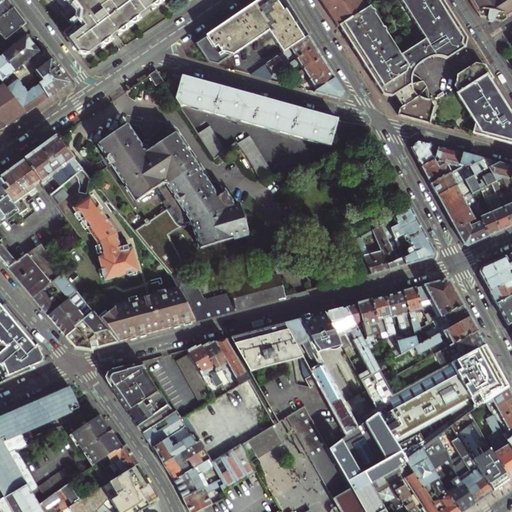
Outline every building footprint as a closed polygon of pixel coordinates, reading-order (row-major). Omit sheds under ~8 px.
[(6,0),(0,4),(0,34),(5,40),(25,25),(21,19),(9,4),(6,0)] [(69,0),(72,3),(73,1),(81,11),(79,21),(73,25),(63,33),(78,53),(88,54),(99,46),(111,37),(113,35),(116,33),(138,16),(150,7),(159,0),(69,0)] [(163,2),(162,0),(159,0),(150,7),(152,11),(163,2)] [(272,37),(283,53),(307,37),(284,0),(260,0),(196,44),(208,63),(217,66),(262,36),(266,41),(272,37)] [(319,0),(321,3),(326,11),(332,21),(337,27),(339,26),(349,41),(373,78),(383,94),(391,96),(395,95),(398,100),(403,107),(400,109),(398,116),(430,125),(435,107),(431,101),(428,101),(426,100),(422,99),(418,97),(427,87),(425,84),(424,82),(410,84),(410,82),(410,81),(410,79),(410,78),(411,76),(412,74),(415,69),(418,66),(422,62),(426,60),(431,59),(435,58),(440,58),(445,59),(445,60),(464,48),(466,39),(441,0),(399,0),(424,39),(400,54),(369,6),(366,8),(361,0),(319,0)] [(511,0),(468,0),(479,17),(486,18),(488,21),(492,22),(494,21),(502,22),(511,15),(511,0)] [(71,22),(73,25),(79,21),(81,11),(73,1),(72,3),(71,4),(77,13),(76,19),(71,22)] [(141,19),(138,16),(116,33),(118,36),(141,19)] [(11,48),(0,56),(0,80),(1,82),(24,64),(40,52),(35,47),(27,36),(17,44),(16,44),(11,48)] [(113,40),(111,37),(99,46),(101,49),(113,40)] [(307,37),(283,53),(279,56),(287,66),(290,64),(286,58),(293,54),(293,52),(297,59),(314,47),(311,42),(307,37)] [(287,66),(292,72),(295,76),(298,74),(294,68),(299,65),(300,63),(304,70),(321,58),(318,53),(314,47),(297,59),(290,64),(287,66)] [(292,72),(287,66),(279,56),(266,65),(272,73),(276,69),(279,67),(283,73),(281,74),(284,77),(292,72)] [(298,74),(295,76),(303,86),(305,84),(301,79),(306,75),(307,74),(311,80),(328,69),(325,64),(321,58),(304,70),(298,74)] [(17,80),(6,88),(26,114),(49,99),(70,85),(57,67),(51,59),(35,72),(42,82),(27,92),(17,80)] [(484,67),(475,65),(456,77),(456,79),(456,82),(455,84),(454,86),(458,92),(455,94),(472,121),(475,126),(473,136),(511,146),(511,111),(509,112),(489,80),(491,78),(484,67)] [(305,84),(303,86),(306,91),(309,92),(311,90),(310,88),(312,86),(314,84),(318,91),(334,79),(331,74),(328,69),(311,80),(305,84)] [(163,82),(156,71),(148,76),(156,87),(163,82)] [(333,134),(337,120),(306,112),(266,101),(229,91),(200,83),(178,77),(172,75),(169,86),(179,89),(175,100),(180,107),(183,106),(330,146),(333,134)] [(334,79),(318,91),(315,93),(339,100),(343,94),(339,87),(334,79)] [(26,114),(6,88),(3,85),(0,86),(0,132),(19,119),(26,114)] [(344,122),(337,120),(333,134),(341,136),(344,122)] [(143,147),(126,124),(96,146),(105,158),(104,161),(107,165),(110,165),(136,202),(154,189),(168,208),(178,222),(181,225),(184,226),(188,227),(187,223),(193,221),(195,223),(196,227),(203,251),(233,243),(252,238),(243,208),(235,210),(225,195),(218,200),(179,146),(183,143),(176,132),(171,136),(168,136),(164,137),(162,138),(159,139),(156,141),(154,143),(152,146),(151,149),(151,150),(148,152),(150,141),(145,140),(143,147)] [(210,126),(198,134),(214,158),(226,150),(210,126)] [(249,135),(237,143),(246,153),(258,177),(273,174),(249,135)] [(24,162),(39,183),(42,187),(53,179),(59,188),(83,171),(65,149),(56,139),(41,150),(24,162)] [(417,142),(411,149),(416,158),(421,168),(434,161),(438,148),(425,144),(417,142)] [(438,148),(434,161),(435,161),(459,168),(463,154),(453,152),(438,148)] [(481,162),(482,159),(475,158),(463,154),(459,168),(459,169),(461,167),(462,168),(467,170),(467,169),(481,162)] [(479,175),(499,164),(492,162),(482,159),(481,162),(467,169),(472,179),(472,178),(479,175)] [(434,161),(421,168),(426,177),(430,185),(443,177),(435,161),(434,161)] [(20,213),(27,208),(23,202),(20,204),(18,201),(26,195),(28,197),(30,196),(30,197),(37,192),(34,187),(39,183),(24,162),(13,170),(0,179),(8,189),(5,191),(20,213)] [(511,179),(511,178),(511,167),(509,167),(499,164),(479,175),(482,181),(479,182),(480,184),(476,186),(472,178),(472,179),(469,180),(466,182),(471,192),(473,195),(492,184),(497,181),(504,178),(504,177),(511,179)] [(459,169),(443,177),(430,185),(433,190),(437,197),(466,181),(466,182),(469,180),(462,168),(461,167),(459,169)] [(0,241),(2,244),(17,262),(41,244),(20,213),(5,191),(8,189),(0,179),(0,239),(1,240),(0,240),(0,241)] [(439,202),(443,207),(471,192),(466,182),(466,181),(437,197),(439,202)] [(492,184),(499,199),(511,228),(511,227),(511,197),(509,190),(502,193),(497,181),(492,184)] [(63,189),(54,196),(60,204),(69,198),(63,189)] [(473,195),(471,192),(443,207),(445,212),(449,218),(473,205),(477,203),(473,195)] [(485,198),(492,213),(501,232),(506,230),(511,228),(499,199),(493,201),(491,196),(485,198)] [(88,198),(72,208),(96,242),(99,257),(97,258),(103,282),(140,273),(134,250),(130,251),(127,239),(118,241),(113,234),(117,232),(107,219),(104,221),(88,198)] [(479,219),(488,238),(495,235),(501,232),(492,213),(485,216),(478,203),(477,203),(473,205),(474,208),(477,213),(479,219)] [(474,208),(473,205),(449,218),(452,224),(455,230),(468,224),(479,219),(477,213),(473,215),(471,209),(474,208)] [(41,244),(54,263),(82,244),(73,231),(56,243),(52,238),(52,237),(31,206),(27,208),(20,213),(41,244)] [(178,222),(168,208),(150,221),(148,219),(145,221),(147,223),(135,232),(166,271),(178,265),(182,272),(187,270),(169,236),(172,234),(176,231),(181,229),(185,228),(184,227),(196,227),(195,223),(193,221),(187,223),(188,227),(184,226),(181,225),(178,222)] [(391,235),(416,222),(413,216),(410,210),(386,223),(391,235)] [(468,224),(476,243),(483,240),(488,238),(479,219),(468,224)] [(404,242),(422,232),(419,227),(416,222),(391,235),(393,240),(396,246),(404,242)] [(381,251),(389,270),(398,268),(405,266),(402,259),(396,261),(388,243),(393,240),(391,235),(386,223),(372,231),(381,251)] [(476,243),(468,224),(455,230),(459,238),(464,246),(466,246),(468,247),(476,243)] [(402,259),(405,266),(431,259),(433,253),(422,232),(404,242),(407,250),(406,252),(408,256),(401,258),(402,259)] [(360,238),(355,240),(359,251),(363,249),(362,248),(363,244),(360,238)] [(2,244),(0,245),(0,259),(0,260),(8,269),(17,262),(2,244)] [(17,262),(8,269),(21,285),(33,298),(42,290),(52,282),(63,273),(54,263),(41,244),(17,262)] [(381,251),(362,256),(370,275),(379,273),(389,270),(381,251)] [(481,277),(484,282),(507,271),(511,268),(511,259),(510,256),(497,262),(481,269),(479,273),(481,277)] [(171,277),(178,290),(195,322),(285,298),(279,276),(229,290),(230,294),(206,300),(203,297),(201,296),(193,281),(187,270),(182,272),(178,265),(166,271),(171,277)] [(486,288),(489,293),(511,281),(507,271),(484,282),(486,288)] [(42,290),(33,298),(40,306),(48,316),(69,297),(77,291),(63,273),(52,282),(62,293),(63,293),(65,296),(57,303),(55,302),(59,299),(53,292),(48,296),(42,290)] [(445,281),(415,289),(419,303),(431,300),(441,319),(463,306),(457,296),(450,283),(445,281)] [(493,299),(496,305),(511,297),(511,281),(489,293),(493,299)] [(403,292),(409,314),(414,334),(420,330),(417,319),(416,319),(414,313),(421,311),(421,310),(419,303),(415,289),(409,290),(403,292)] [(115,308),(99,319),(118,342),(158,332),(195,322),(178,290),(115,308)] [(385,297),(391,319),(396,317),(399,326),(405,324),(403,316),(409,314),(403,292),(398,293),(388,296),(385,297)] [(6,305),(0,297),(0,347),(5,353),(0,357),(0,363),(3,370),(0,371),(0,377),(2,383),(21,375),(42,365),(41,363),(48,360),(42,351),(44,349),(6,305)] [(88,318),(69,297),(48,316),(57,327),(65,337),(88,318)] [(372,300),(380,334),(387,332),(388,337),(390,336),(392,345),(397,343),(396,341),(391,319),(385,297),(379,298),(372,300)] [(499,310),(502,316),(511,311),(511,297),(496,305),(499,310)] [(367,348),(372,358),(375,357),(373,349),(376,349),(374,339),(381,337),(380,334),(372,300),(364,303),(357,304),(364,331),(366,337),(367,341),(365,341),(363,342),(367,348)] [(358,332),(364,331),(357,304),(352,306),(345,308),(358,332)] [(463,306),(441,319),(420,330),(414,334),(415,336),(418,348),(469,318),(465,311),(463,306)] [(329,312),(324,313),(340,343),(352,337),(354,340),(360,336),(358,332),(345,308),(340,309),(329,312)] [(511,311),(502,316),(505,321),(508,327),(511,325),(511,311)] [(94,313),(88,318),(65,337),(70,343),(75,348),(86,350),(90,350),(94,349),(118,342),(99,319),(94,313)] [(340,343),(324,313),(313,316),(312,315),(309,315),(306,316),(303,317),(301,318),(301,319),(299,320),(317,353),(342,347),(340,343)] [(469,318),(418,348),(417,349),(421,356),(442,343),(446,350),(477,332),(473,325),(469,318)] [(284,324),(297,347),(302,345),(309,358),(311,360),(314,358),(319,368),(310,372),(312,376),(317,385),(345,438),(357,429),(354,424),(317,353),(299,320),(291,322),(284,324)] [(259,331),(231,338),(250,373),(303,358),(297,347),(284,324),(259,331)] [(477,332),(446,350),(436,356),(441,364),(449,359),(451,362),(448,364),(449,366),(484,345),(480,338),(477,332)] [(360,336),(354,340),(349,342),(350,344),(352,343),(357,353),(367,348),(363,342),(360,336)] [(415,336),(396,341),(397,343),(401,358),(417,349),(418,348),(415,336)] [(215,343),(235,380),(239,386),(248,380),(225,340),(219,341),(215,343)] [(201,346),(219,378),(221,377),(217,370),(221,368),(223,371),(225,369),(227,373),(226,373),(231,382),(235,380),(215,343),(207,344),(201,346)] [(484,345),(449,366),(394,399),(378,370),(369,375),(360,380),(375,408),(354,424),(357,429),(345,438),(329,451),(353,493),(405,461),(405,460),(421,449),(437,437),(451,426),(469,413),(487,401),(507,387),(495,364),(484,345)] [(192,348),(186,350),(188,354),(204,382),(206,380),(203,374),(206,372),(208,375),(210,373),(212,377),(211,378),(216,386),(222,383),(219,378),(201,346),(192,348)] [(372,358),(367,348),(357,353),(363,363),(372,358)] [(204,382),(188,354),(179,359),(200,397),(210,392),(204,382)] [(378,370),(372,358),(363,363),(369,375),(378,370)] [(117,399),(127,413),(159,393),(141,362),(112,370),(109,373),(108,380),(107,385),(117,399)] [(317,385),(312,376),(305,380),(310,389),(317,385)] [(76,404),(68,386),(0,415),(0,492),(4,500),(0,502),(0,510),(1,511),(40,511),(37,506),(44,501),(45,500),(38,488),(17,451),(27,447),(24,441),(32,437),(29,431),(70,413),(68,408),(76,404)] [(492,411),(511,397),(511,396),(510,392),(507,387),(487,401),(492,411)] [(129,417),(131,420),(159,402),(160,404),(166,401),(160,392),(159,393),(127,413),(129,417)] [(511,397),(492,411),(498,422),(511,412),(511,397)] [(134,424),(137,427),(160,412),(157,406),(160,404),(159,402),(131,420),(134,424)] [(139,431),(142,434),(174,414),(169,406),(160,412),(137,427),(139,431)] [(364,511),(353,493),(329,451),(303,407),(286,418),(341,511),(364,511)] [(154,448),(169,439),(175,435),(186,428),(182,421),(182,420),(181,417),(180,417),(177,412),(174,414),(142,434),(147,442),(153,449),(154,448)] [(505,433),(511,428),(511,412),(498,422),(505,433)] [(504,484),(508,481),(492,455),(485,442),(469,413),(451,426),(456,434),(493,492),(495,490),(500,487),(504,484)] [(101,421),(98,417),(76,431),(71,434),(85,453),(87,453),(95,465),(99,462),(101,461),(106,457),(116,451),(116,453),(123,449),(118,442),(111,431),(109,432),(101,421)] [(186,428),(192,437),(195,435),(186,419),(182,421),(186,428)] [(511,478),(511,450),(506,440),(494,419),(486,423),(493,437),(485,442),(492,455),(508,481),(511,478)] [(284,445),(273,426),(240,446),(245,455),(252,451),(257,461),(284,445)] [(437,437),(446,451),(453,445),(449,439),(456,434),(451,426),(437,437)] [(160,457),(164,464),(196,444),(192,437),(186,428),(175,435),(179,442),(174,445),(169,439),(154,448),(160,457)] [(491,494),(493,492),(456,434),(449,439),(453,445),(469,468),(474,476),(473,478),(485,498),(486,497),(489,495),(491,494)] [(464,511),(470,508),(474,505),(460,482),(461,481),(459,479),(458,476),(446,451),(437,437),(421,449),(448,493),(460,511),(464,511)] [(174,481),(205,464),(201,456),(207,454),(204,450),(200,442),(196,444),(164,464),(169,472),(174,481)] [(127,446),(123,449),(116,453),(116,451),(106,457),(101,461),(99,462),(111,481),(134,467),(139,464),(134,456),(127,446)] [(245,455),(240,446),(218,459),(226,473),(219,478),(220,481),(220,482),(222,487),(221,487),(223,491),(254,472),(245,455)] [(445,511),(438,501),(448,493),(421,449),(405,460),(405,461),(413,473),(438,511),(445,511)] [(184,499),(204,489),(208,487),(202,475),(214,468),(211,461),(205,464),(174,481),(179,490),(184,499)] [(394,511),(404,505),(395,491),(405,486),(403,483),(401,480),(413,473),(405,461),(353,493),(364,511),(394,511)] [(70,466),(38,488),(45,500),(78,477),(70,466)] [(134,467),(111,481),(100,488),(110,502),(143,482),(139,475),(134,467)] [(479,502),(485,498),(473,478),(474,476),(469,468),(458,476),(459,479),(461,481),(460,482),(474,505),(479,502)] [(438,511),(413,473),(401,480),(403,483),(407,481),(420,503),(421,502),(427,511),(438,511)] [(143,482),(110,502),(116,511),(138,511),(149,506),(143,495),(140,490),(146,486),(143,482)] [(208,487),(204,489),(207,496),(219,490),(216,483),(208,487)] [(420,511),(418,507),(412,510),(406,500),(412,497),(405,486),(395,491),(404,505),(405,506),(407,505),(408,507),(406,508),(408,511),(420,511)] [(190,511),(198,511),(204,510),(212,506),(207,496),(204,489),(184,499),(188,507),(190,511)] [(460,511),(448,493),(438,501),(445,511),(460,511)]
